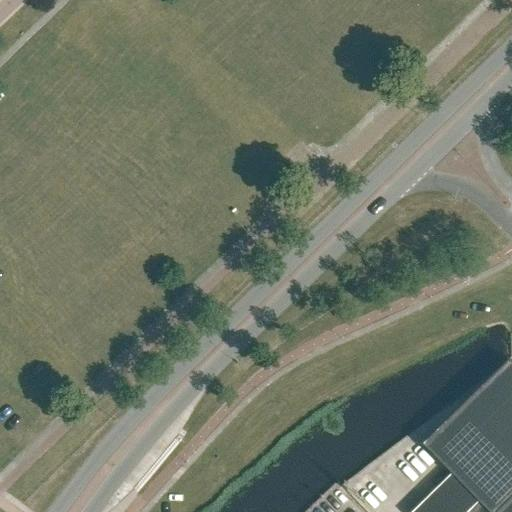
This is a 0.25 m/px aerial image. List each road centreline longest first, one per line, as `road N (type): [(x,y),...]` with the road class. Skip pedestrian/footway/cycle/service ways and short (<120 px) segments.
road 1 (primary): [(511,48),(137,411),(57,511)]
road 2 (primary): [(91,511),(198,383),(407,179)]
road 3 (residential): [(280,216),(510,0)]
